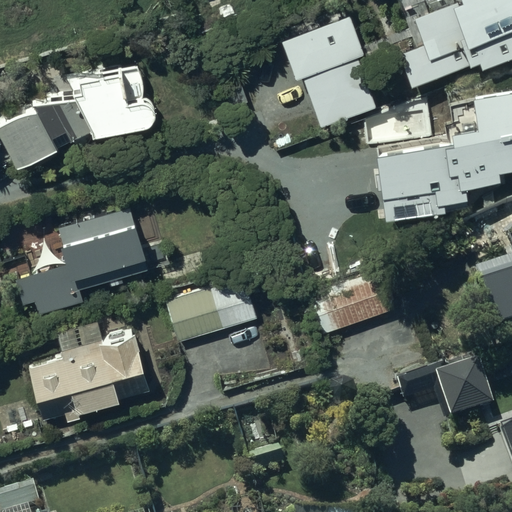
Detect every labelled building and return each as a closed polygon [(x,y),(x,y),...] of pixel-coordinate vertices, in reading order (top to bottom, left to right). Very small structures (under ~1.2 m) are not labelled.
[(511,0),(441,0),(412,12),(421,39),(398,47),(410,80),(477,55),(479,61),(511,49),(511,0)] [(362,47),(347,10),(280,34),(294,73),(300,71),(318,121),(375,100),(357,49),(362,47)] [(55,140),(49,130),(62,124),(67,134),(89,123),(90,129),(143,118),(144,118),(145,118),(146,117),(147,117),(148,116),(149,116),(150,115),(151,114),(152,113),(152,112),(153,111),(153,110),(154,109),(154,108),(154,107),(154,106),(154,105),(154,104),(154,103),(154,101),(153,100),(153,99),(152,98),(152,97),(151,97),(150,96),(149,95),(149,94),(148,94),(147,93),(146,93),(144,93),(143,92),(142,92),(141,92),(141,91),(142,90),(142,89),(142,88),(142,87),(142,86),(142,85),(142,84),(142,83),(142,82),(142,81),(142,80),(142,79),(142,78),(142,77),(142,76),(141,75),(141,74),(141,73),(141,72),(140,71),(140,70),(140,69),(139,68),(139,67),(139,66),(138,65),(137,64),(137,63),(136,62),(136,61),(135,61),(67,75),(73,90),(29,96),(34,103),(33,103),(31,104),(30,104),(29,104),(27,104),(26,104),(25,104),(24,104),(22,105),(21,105),(20,105),(18,106),(17,106),(16,106),(15,107),(13,107),(12,108),(11,108),(10,109),(9,110),(7,110),(6,111),(5,111),(4,112),(3,113),(2,114),(1,115),(0,115),(0,134),(14,162),(55,140)] [(442,113),(443,128),(372,137),(381,210),(466,201),(462,175),(496,172),(495,163),(511,160),(511,82),(468,87),(468,92),(447,96),(448,112),(442,113)] [(15,271),(22,297),(33,293),(38,310),(80,296),(76,283),(145,260),(126,202),(58,224),(60,232),(57,233),(64,255),(15,271)] [(511,258),(470,272),(493,333),(511,326),(511,258)] [(300,291),(313,331),(397,303),(383,263),(300,291)] [(244,273),(165,296),(177,336),(255,313),(244,273)] [(60,351),(26,362),(32,386),(41,413),(63,408),(64,416),(79,413),(77,402),(111,392),(112,395),(150,385),(132,324),(102,332),(96,313),(53,325),(60,351)] [(405,402),(440,389),(437,381),(448,377),(443,365),(398,382),(405,402)] [(448,377),(437,381),(440,389),(453,425),(497,409),(481,365),(448,377)] [(511,436),(502,443),(511,470),(511,436)] [(280,441),(265,444),(245,451),(249,471),(285,463),(280,441)] [(32,481),(0,489),(0,508),(1,511),(6,511),(38,503),(32,481)]
